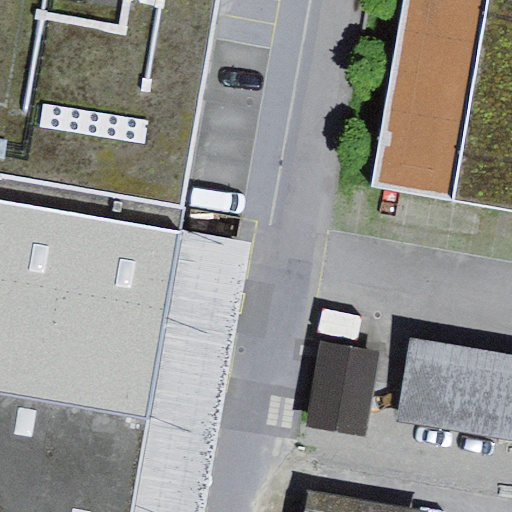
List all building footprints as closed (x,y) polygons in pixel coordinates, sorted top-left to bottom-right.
[(0,0),(0,177),(182,209),(219,0),(0,0)] [(511,0),(408,0),(378,188),(511,209),(511,0)] [(0,397),(150,424),(181,237),(0,207),(0,397)] [(206,511),(252,249),(181,237),(133,511),(206,511)] [(511,359),(410,342),(396,423),(511,442),(511,359)] [(379,355),(323,343),(305,428),(362,439),(379,355)] [(134,511),(150,424),(0,397),(0,511),(134,511)] [(421,511),(309,493),(306,511),(421,511)]
